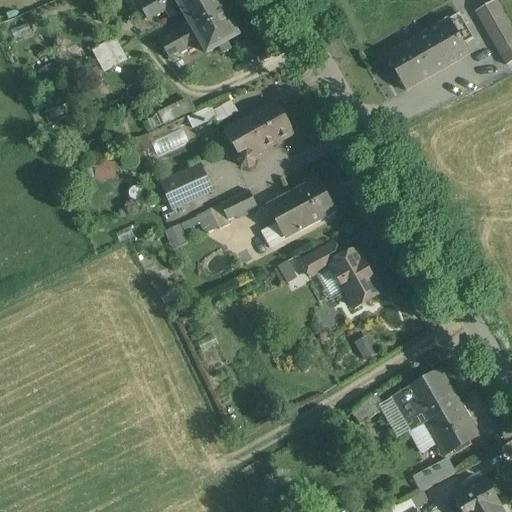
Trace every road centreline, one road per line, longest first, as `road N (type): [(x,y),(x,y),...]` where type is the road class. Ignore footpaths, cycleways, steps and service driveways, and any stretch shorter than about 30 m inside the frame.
road 1 (residential): [(282,0),(511,389)]
road 2 (track): [(467,313),(239,456),(229,483)]
